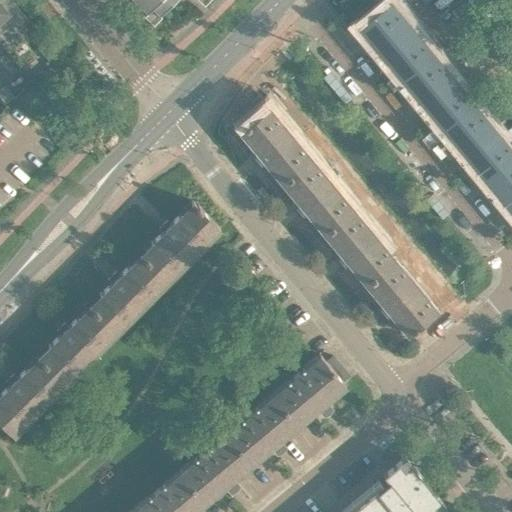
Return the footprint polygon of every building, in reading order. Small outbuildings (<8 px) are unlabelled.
[(0,0),(0,31),(12,22),(17,28),(27,19),(11,0),(0,0)] [(135,0),(146,10),(145,11),(146,12),(152,6),(158,12),(158,13),(159,14),(172,0),(135,0)] [(389,55),(406,76),(436,51),(394,0),(364,25),(382,47),(378,50),(385,58),(389,55)] [(478,102),(436,51),(406,76),(424,97),(420,100),(427,109),(431,106),(448,127),(478,102)] [(13,96),(4,86),(0,89),(0,96),(5,103),(13,96)] [(473,156),(490,177),(511,159),(511,142),(478,102),(448,127),(466,148),(462,151),(469,159),(473,156)] [(310,156),(268,105),(238,130),(256,151),(252,154),(259,163),(263,160),(280,181),(310,156)] [(352,207),(310,156),(280,181),(298,202),(294,205),(301,213),(305,211),(322,232),(352,207)] [(511,159),(490,177),(508,198),(504,201),(511,210),(511,209),(511,159)] [(161,230),(140,252),(167,279),(219,227),(192,200),(191,200),(190,200),(190,201),(169,222),(167,220),(166,219),(158,228),(159,228),(161,230)] [(364,282),(394,257),(352,207),(322,232),(339,252),(336,255),(343,264),(347,261),(364,282)] [(167,279),(140,252),(118,274),(115,271),(116,271),(115,270),(107,279),(108,280),(108,279),(110,281),(88,303),(116,330),(167,279)] [(437,308),(394,257),(364,282),(381,303),(378,306),(385,314),(388,312),(406,333),(437,308)] [(59,333),(37,354),(64,381),(116,330),(88,303),(67,325),(64,323),(65,322),(64,322),(56,330),(57,331),(59,333)] [(319,353),(271,392),(297,423),(316,407),(321,413),(329,406),(325,400),(344,384),(342,381),(349,375),(332,355),(325,361),(319,353)] [(0,421),(12,433),(64,381),(37,354),(16,376),(13,374),(13,373),(5,381),(5,382),(6,382),(8,384),(0,391),(0,421)] [(511,394),(485,362),(452,389),(511,461),(511,394)] [(278,439),(297,423),(271,392),(225,431),(251,462),(270,446),(275,451),(283,444),(278,439)] [(232,477),(251,462),(225,431),(179,470),(204,500),(223,484),(228,490),(236,483),(232,477)] [(436,511),(445,505),(440,499),(404,455),(381,473),(387,479),(376,488),(376,487),(345,511),(436,511)] [(190,511),(204,500),(179,470),(132,508),(135,511),(190,511)]
